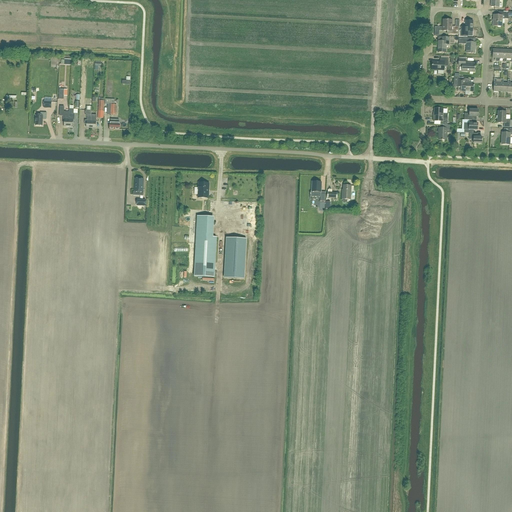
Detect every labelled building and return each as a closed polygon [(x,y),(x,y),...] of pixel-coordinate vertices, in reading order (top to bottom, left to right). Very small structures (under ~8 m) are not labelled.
[(511,16),(511,12),(498,12),(498,16),(494,16),(493,27),(502,27),(502,16),(505,16),(505,19),(508,20),(508,16),(511,16)] [(448,20),(446,20),(444,20),(443,27),(442,31),(448,31),(448,34),(458,35),(459,28),(452,28),(452,21),(448,20)] [(459,32),(459,37),(463,38),(464,36),(467,36),(467,32),(473,32),(473,22),(466,21),(465,29),(461,29),(461,32),(459,32)] [(437,53),(446,53),(446,45),(449,45),(449,38),(443,38),(441,37),(440,41),(438,41),(437,53)] [(470,43),(470,39),(463,39),(459,39),(458,44),(463,45),(467,45),(466,53),(471,54),(472,54),(475,54),(475,48),(476,43),(470,43)] [(448,67),(448,59),(440,58),(440,62),(432,62),(432,70),(438,70),(438,75),(443,75),(443,71),(444,71),(444,66),(448,67)] [(475,68),(475,67),(474,67),(475,64),(468,64),(465,63),(465,60),(459,59),(458,66),(462,66),(462,72),(474,72),(474,68),(475,68)] [(463,83),(463,79),(457,79),(457,88),(461,88),(461,92),(473,92),(474,84),(463,83)] [(67,97),(67,90),(59,89),(58,99),(63,100),(64,96),(67,97)] [(68,128),(69,109),(69,112),(63,112),(64,107),(60,107),(60,116),(63,116),(63,120),(63,123),(64,123),(64,127),(68,128)] [(447,125),(448,114),(443,114),(443,109),(435,109),(434,116),(433,121),(442,122),(441,125),(447,125)] [(478,117),(478,111),(470,110),(469,114),(464,114),(464,120),(472,121),(473,117),(478,117)] [(510,128),(510,120),(506,120),(506,112),(498,112),(498,123),(504,124),(504,127),(510,128)] [(47,120),(47,113),(41,113),(41,116),(36,116),(35,126),(42,126),(43,120),(47,120)] [(119,124),(119,120),(111,120),(110,123),(110,130),(114,130),(120,130),(120,124),(119,124)] [(477,131),(478,124),(469,124),(464,124),(464,133),(471,134),(471,130),(477,131)] [(447,133),(450,134),(450,126),(440,125),(443,125),(443,129),(439,128),(438,140),(441,140),(441,141),(442,141),(442,140),(446,141),(447,133)] [(501,145),(510,145),(510,135),(511,135),(511,129),(509,129),(508,133),(502,133),(501,145)] [(482,144),(482,137),(475,137),(475,134),(469,134),(469,140),(473,140),(473,144),(482,144)] [(143,192),(144,180),(135,179),(135,192),(134,192),(133,196),(144,197),(144,192),(143,192)] [(310,192),(310,197),(321,197),(320,201),(325,202),(326,192),(321,192),(322,183),(312,182),(312,192),(310,192)] [(208,199),(209,184),(199,183),(198,198),(208,199)] [(353,190),(354,190),(354,187),(353,187),(351,187),(351,186),(344,186),(343,193),(342,193),(342,199),(343,199),(343,203),(347,203),(347,200),(351,200),(351,190),(353,190)] [(216,238),(196,236),(194,277),(214,278),(216,238)] [(226,238),(224,278),(244,279),(246,239),(226,238)]
